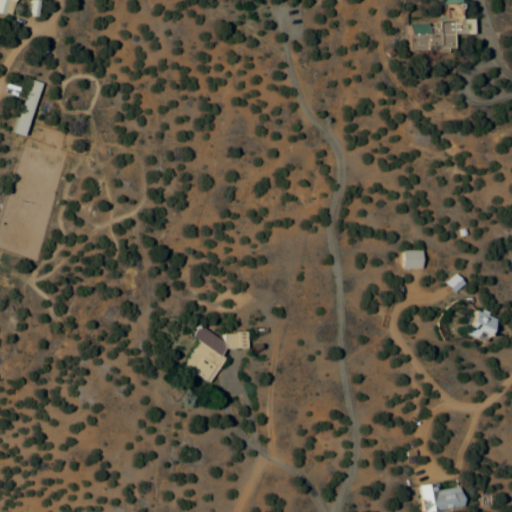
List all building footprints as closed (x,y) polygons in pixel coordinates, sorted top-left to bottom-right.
[(0,0),(0,16),(7,19),(11,0),(0,0)] [(405,51),(448,50),(448,35),(468,35),(468,20),(454,20),(454,0),(435,0),(435,24),(405,24),(405,51)] [(8,134),(18,138),(37,84),(26,80),(8,134)] [(473,311),(458,330),(478,345),(493,325),(473,311)] [(241,350),(240,334),(220,334),(216,341),(194,327),(190,328),(184,338),(193,344),(178,368),(205,384),(218,361),(218,350),(241,350)] [(423,511),(456,508),(453,488),(434,491),(433,484),(413,486),(415,511),(423,511)]
